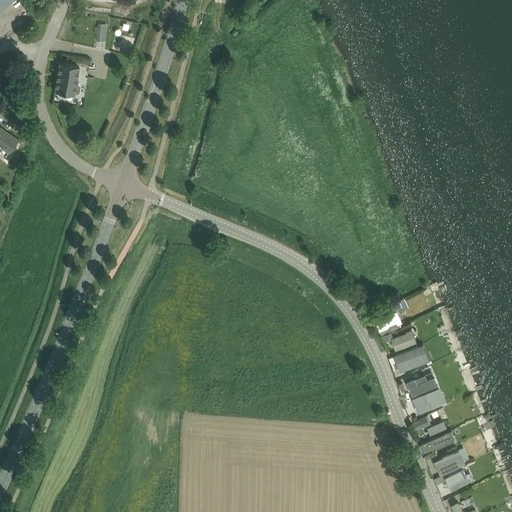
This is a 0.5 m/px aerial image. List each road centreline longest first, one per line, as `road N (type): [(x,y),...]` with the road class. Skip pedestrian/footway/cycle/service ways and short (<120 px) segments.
road 1 (tertiary): [(123,184),(261,241),(333,289),(379,365),(436,511)]
road 2 (secondary): [(0,489),(123,184)]
road 3 (residential): [(101,176),(61,148),(41,108),(41,53),(64,0)]
road 4 (secondary): [(123,184),(181,0)]
